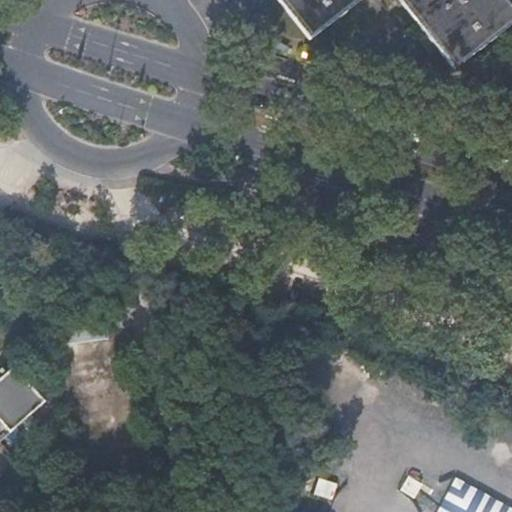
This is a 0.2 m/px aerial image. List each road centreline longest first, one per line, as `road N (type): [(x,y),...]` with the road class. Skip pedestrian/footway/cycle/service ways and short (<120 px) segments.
road 1 (secondary): [(189,123),(511,235)]
road 2 (secondary): [(511,178),(204,75)]
road 3 (secondary): [(20,69),(30,114),(45,135),(94,163),(143,159),(189,123)]
road 4 (secondary): [(204,75),(34,24)]
road 5 (secondary): [(20,69),(189,123)]
